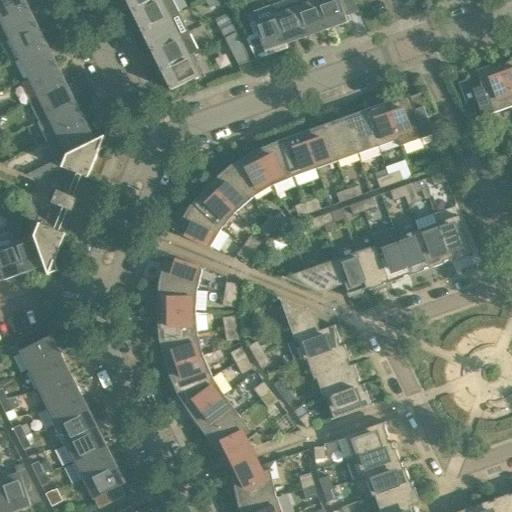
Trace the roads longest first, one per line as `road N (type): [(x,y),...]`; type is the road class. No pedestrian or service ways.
road 1 (residential): [(511,449),(464,466),(443,455),(390,344),(399,322),(511,283)]
road 2 (residential): [(152,150),(186,128),(416,46)]
road 3 (residential): [(190,511),(97,317)]
road 4 (residential): [(511,235),(416,46)]
road 5 (residential): [(152,150),(76,0)]
road 6 (residential): [(152,150),(125,177),(86,285)]
road 7 (residential): [(110,284),(150,186),(152,150)]
